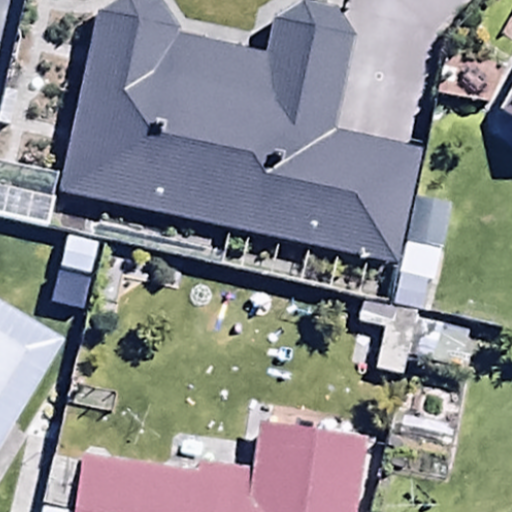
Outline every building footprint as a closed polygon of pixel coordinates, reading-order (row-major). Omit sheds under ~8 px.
[(112,0),(88,11),(48,195),(392,265),(416,146),(324,127),(342,37),(333,15),(290,4),(265,19),(261,54),(169,32),(155,0),(153,0),(112,0)] [(511,124),(511,75),(492,114),(511,124)] [(96,244),(56,237),(43,305),(83,313),(96,244)] [(0,434),(56,342),(0,308),(0,434)] [(244,469),(73,457),(69,511),(350,511),(356,431),(247,423),(244,469)]
